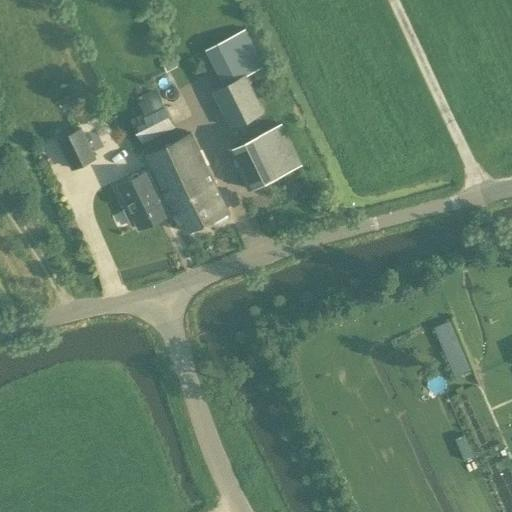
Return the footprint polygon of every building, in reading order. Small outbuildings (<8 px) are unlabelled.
[(223,39),(206,48),(218,70),(225,83),(264,65),(245,28),(223,39)] [(231,126),(264,111),(247,74),(214,90),(231,126)] [(142,143),(175,126),(155,89),(137,98),(144,112),(130,119),(142,143)] [(249,188),(302,163),(284,125),(231,150),(249,188)] [(81,128),(59,139),(73,168),(95,157),(81,128)] [(191,133),(148,153),(185,231),(212,218),(214,222),(228,216),(226,212),(228,211),(191,133)] [(148,170),(118,184),(129,207),(125,209),(132,224),(137,222),(139,227),(168,213),(148,170)] [(449,321),(434,328),(454,375),(469,368),(449,321)]
